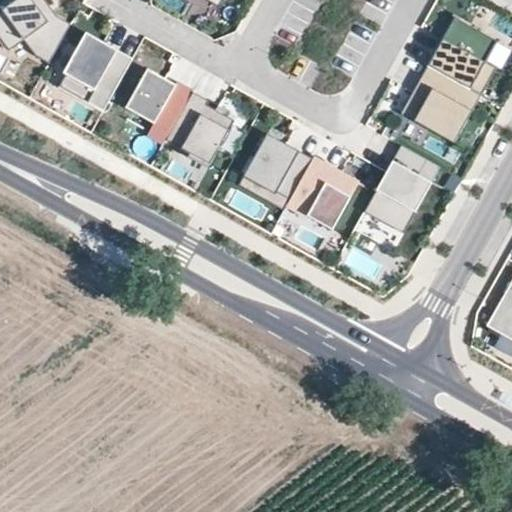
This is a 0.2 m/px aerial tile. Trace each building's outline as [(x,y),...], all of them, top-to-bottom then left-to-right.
[(43,0),(16,0),(0,12),(0,40),(9,52),(24,41),(35,57),(49,65),(71,26),(57,18),(53,21),(40,4),(45,1),(43,0)] [(57,18),(45,1),(40,4),(53,21),(57,18)] [(455,18),(428,66),(480,95),(495,67),(484,61),(495,40),(455,18)] [(107,107),(132,63),(87,38),(62,82),(107,107)] [(480,95),(428,66),(421,79),(428,82),(420,95),(414,92),(402,114),(454,143),(480,95)] [(166,140),(193,92),(176,83),(176,85),(148,69),(126,108),(154,124),(148,134),(164,144),(166,140)] [(421,79),(414,92),(420,95),(428,82),(421,79)] [(209,102),(193,92),(166,140),(210,165),(235,121),(207,105),(209,102)] [(290,200),(313,159),(297,150),(296,152),(266,136),(245,175),(290,200)] [(387,172),(365,212),(388,225),(390,222),(402,228),(412,210),(416,212),(441,167),(402,146),(393,162),(396,164),(390,174),(387,172)] [(358,185),(313,159),(290,200),(287,205),(333,231),(358,185)] [(396,164),(393,162),(387,172),(390,174),(396,164)] [(290,200),(245,175),(239,186),(284,211),(287,205),(290,200)] [(511,282),(487,326),(511,339),(511,282)]
